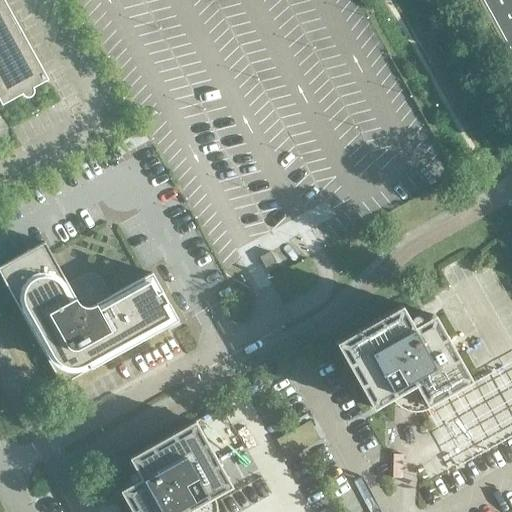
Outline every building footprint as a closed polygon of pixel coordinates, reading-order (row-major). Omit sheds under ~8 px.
[(0,0),(0,102),(2,105),(22,93),(23,95),(25,96),(28,97),(31,95),(32,95),(33,93),(34,92),(34,90),(34,89),(33,87),(47,79),(2,0),(0,0)] [(144,133),(120,147),(126,157),(150,143),(144,133)] [(343,227),(342,226),(331,232),(332,233),(335,235),(338,235),(341,234),(343,231),(343,227)] [(0,266),(0,274),(2,279),(62,386),(179,321),(152,274),(100,303),(74,296),(44,242),(0,266)] [(270,251),(260,257),(266,268),(276,262),(270,251)] [(444,396),(446,394),(471,380),(434,314),(420,322),(420,320),(420,318),(419,317),(417,316),(415,315),(414,315),(413,315),(411,316),(410,317),(409,319),(401,306),(336,342),(373,408),(391,398),(393,401),(396,404),(399,406),(402,408),(406,410),(411,411),(415,411),(418,411),(420,410),(422,410),(427,408),(433,404),(437,402),(440,399),(442,398),(444,396)] [(232,488),(199,426),(196,421),(129,458),(137,472),(132,472),(131,473),(130,474),(130,476),(130,479),(130,480),(132,481),(134,483),(120,491),(132,511),(188,511),(214,498),(232,488)] [(215,502),(214,498),(188,511),(215,511),(216,509),(215,502)]
